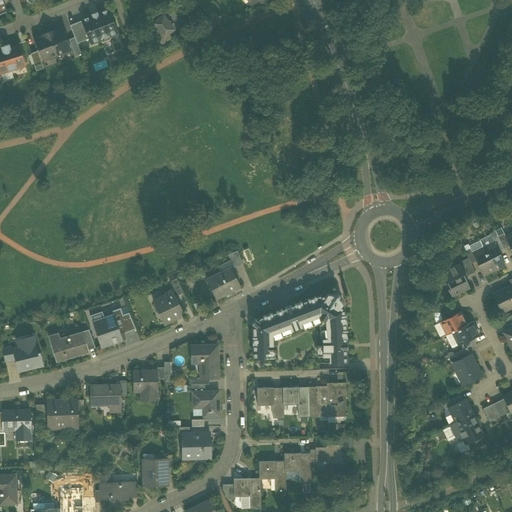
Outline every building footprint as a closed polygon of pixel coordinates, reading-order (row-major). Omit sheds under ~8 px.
[(88,38),(91,44),(101,39),(100,36),(107,33),(109,36),(118,33),(108,9),(81,19),(82,21),(88,38)] [(153,24),(164,37),(174,30),(163,16),(153,24)] [(70,26),(74,37),(77,43),(88,38),(82,21),(70,26)] [(52,31),(48,32),(56,54),(64,51),(63,50),(70,48),(62,28),(52,32),(52,31)] [(42,60),(56,54),(48,32),(40,35),(41,37),(34,39),(39,50),(42,60)] [(81,54),(77,43),(74,37),(69,39),(75,56),(81,54)] [(0,73),(25,65),(18,43),(9,46),(9,44),(4,46),(5,47),(0,48),(0,73)] [(30,54),(36,71),(44,68),(41,61),(42,60),(39,50),(30,54)] [(503,233),(497,236),(503,248),(503,249),(509,246),(504,237),(503,233)] [(498,251),(503,248),(497,236),(496,235),(492,237),(494,242),(498,251)] [(494,242),(483,248),(494,270),(505,264),(498,251),(494,242)] [(483,275),(494,270),(483,248),(472,253),(476,261),(483,275)] [(465,251),(468,258),(471,264),(476,261),(472,253),(470,249),(465,251)] [(228,255),(233,268),(243,264),(242,262),(237,251),(229,254),(228,255)] [(475,272),(471,264),(468,258),(459,262),(459,264),(460,263),(465,274),(463,275),(464,277),(475,272)] [(453,287),(457,295),(470,288),(464,277),(463,275),(465,274),(460,263),(459,264),(442,272),(447,283),(450,281),(453,287)] [(206,279),(216,299),(225,295),(225,293),(240,286),(232,270),(222,274),(221,272),(206,279)] [(170,281),(177,296),(184,292),(177,278),(170,281)] [(494,295),(502,312),(511,306),(511,285),(511,286),(494,295)] [(451,297),(457,295),(453,287),(448,289),(451,297)] [(161,311),(166,323),(176,318),(174,316),(182,312),(172,291),(165,294),(166,296),(153,302),(158,312),(161,311)] [(329,364),(347,364),(347,356),(346,356),(346,349),(347,349),(347,348),(347,344),(347,343),(346,343),(346,338),(347,338),(347,337),(347,331),(347,330),(346,330),(345,324),(346,324),(346,322),(346,316),(345,314),(344,315),(344,309),(340,307),(343,303),(340,299),(338,298),(338,297),(338,296),(338,295),(337,294),(336,294),(335,294),(334,295),(332,294),(327,293),(324,297),(321,295),(316,297),(315,296),(314,296),(308,299),(307,299),(307,300),(301,302),(301,301),(300,302),(295,304),(294,304),(294,305),(291,306),(291,305),(290,306),(286,307),(285,308),(282,309),(281,309),(277,311),(276,311),(276,312),(272,313),(270,313),(264,316),(263,316),(263,317),(258,319),(257,320),(255,319),(254,320),(255,320),(253,324),(252,323),(251,324),(253,326),(252,327),(253,337),(252,337),(252,338),(252,344),(252,345),(253,345),(253,359),(264,358),(264,352),(272,352),(272,339),(272,334),(290,327),(291,331),(301,327),(300,323),(319,316),(325,321),(327,339),(322,339),(322,346),(323,356),(329,356),(329,364)] [(112,311),(113,314),(121,334),(136,329),(131,318),(125,320),(123,315),(121,308),(112,311)] [(440,314),(443,320),(455,314),(452,308),(442,313),(440,314)] [(90,315),(97,335),(99,334),(96,323),(104,320),(103,317),(104,317),(102,311),(90,315)] [(164,324),(166,323),(161,311),(158,312),(164,324)] [(446,334),(452,332),(466,324),(460,312),(455,314),(443,320),(440,321),(446,334)] [(97,335),(101,349),(112,345),(113,346),(119,344),(119,343),(123,341),(121,334),(113,314),(104,317),(103,317),(104,320),(96,323),(99,334),(97,335)] [(301,327),(302,328),(304,329),(318,323),(319,324),(321,338),(322,339),(327,339),(325,321),(319,316),(300,323),(301,327)] [(472,322),(466,324),(452,332),(458,345),(461,344),(473,338),(478,335),(472,322)] [(272,334),(272,339),(276,339),(291,334),(292,331),(291,331),(290,327),(272,334)] [(83,332),(88,350),(94,347),(88,329),(82,331),(82,332),(83,332)] [(48,337),(56,362),(66,358),(65,357),(88,350),(83,332),(82,332),(67,337),(69,341),(61,344),(58,334),(48,337)] [(15,361),(17,369),(33,365),(33,368),(43,365),(40,352),(38,352),(36,343),(35,344),(33,336),(22,339),(24,347),(13,349),(12,350),(15,361)] [(461,344),(464,349),(466,348),(475,343),(473,338),(461,344)] [(201,378),(209,378),(218,378),(217,346),(191,346),(191,360),(200,360),(201,378)] [(2,349),(5,363),(15,361),(12,350),(13,349),(12,347),(2,349)] [(470,355),(466,348),(464,349),(455,354),(458,360),(470,355)] [(457,372),(464,385),(482,376),(471,354),(470,355),(458,360),(452,364),(456,373),(457,372)] [(164,380),(164,376),(164,368),(156,368),(156,371),(157,371),(158,380),(164,380)] [(147,392),(147,401),(157,401),(157,392),(158,392),(158,380),(157,371),(156,371),(148,371),(148,372),(142,372),(142,371),(133,371),(133,392),(147,392)] [(332,387),(326,387),(327,412),(327,416),(334,416),(333,414),(345,413),(344,383),(332,383),(332,387)] [(110,399),(111,411),(121,411),(121,398),(120,385),(110,385),(110,386),(89,387),(90,405),(103,404),(103,400),(110,399)] [(308,389),(308,391),(309,417),(319,417),(319,413),(327,412),(326,387),(315,387),(315,389),(308,389)] [(283,418),(283,405),(283,392),(273,392),(273,388),(256,389),(256,406),(272,405),(272,419),(283,418)] [(282,388),(283,392),(283,405),(298,405),(298,417),(309,417),(308,391),(298,391),(298,388),(282,388)] [(203,405),(203,417),(219,416),(218,391),(205,392),(192,392),(192,405),(203,405)] [(510,412),(511,410),(511,391),(511,392),(502,396),(503,398),(504,399),(510,412)] [(442,404),(444,409),(447,408),(462,400),(460,395),(442,404)] [(503,398),(493,404),(499,417),(510,412),(504,399),(503,398)] [(447,408),(449,407),(456,421),(472,414),(465,399),(462,400),(447,408)] [(65,428),(65,426),(64,402),(58,402),(58,400),(54,400),(54,403),(46,403),(46,405),(46,417),(47,428),(65,428)] [(68,402),(64,402),(65,426),(78,425),(78,412),(77,400),(68,400),(68,402)] [(499,417),(493,404),(483,409),(489,422),(499,417)] [(36,405),(36,417),(46,417),(46,405),(36,405)] [(449,425),(456,421),(449,407),(447,408),(444,409),(444,410),(445,417),(449,425)] [(18,430),(18,440),(30,440),(30,430),(31,430),(30,412),(19,412),(19,411),(2,411),(2,412),(3,430),(18,430)] [(473,413),(472,414),(456,421),(449,425),(448,425),(449,427),(453,435),(459,433),(462,438),(463,441),(465,444),(467,444),(484,435),(473,413)] [(453,435),(449,427),(442,430),(446,439),(453,435)] [(181,434),(182,459),(210,458),(209,432),(189,433),(181,433),(181,434)] [(339,447),(339,451),(352,450),(352,437),(339,438),(339,447)] [(465,444),(463,441),(456,444),(461,453),(469,449),(467,444),(465,444)] [(328,471),(328,476),(343,475),(342,462),(340,463),(339,451),(339,447),(316,448),(316,450),(316,464),(319,464),(319,472),(328,471)] [(310,450),(310,472),(316,472),(319,472),(319,464),(316,464),(316,450),(310,450)] [(284,454),(284,465),(285,471),(299,471),(300,484),(311,483),(310,472),(310,457),(300,457),(300,453),(284,454)] [(143,461),(143,486),(165,485),(165,470),(167,469),(166,460),(143,461)] [(285,492),(285,471),(284,465),(275,466),(275,462),(259,462),(259,479),(274,479),(274,492),(285,492)] [(0,488),(0,489),(1,503),(16,502),(15,475),(0,475),(0,488)] [(101,490),(101,501),(111,501),(111,500),(119,500),(119,501),(132,500),(132,499),(131,483),(131,482),(118,482),(118,487),(110,488),(110,475),(100,476),(101,490)] [(249,508),(249,509),(260,509),(259,483),(250,483),(250,479),(233,479),(233,485),(233,496),(234,496),(241,496),(242,496),(249,496),(249,508)] [(184,511),(215,511),(210,500),(185,511),(184,511)] [(59,503),(60,508),(59,511),(89,511),(89,502),(88,502),(59,503)] [(59,511),(60,508),(44,508),(44,503),(33,503),(33,509),(30,509),(30,511),(59,511)]
